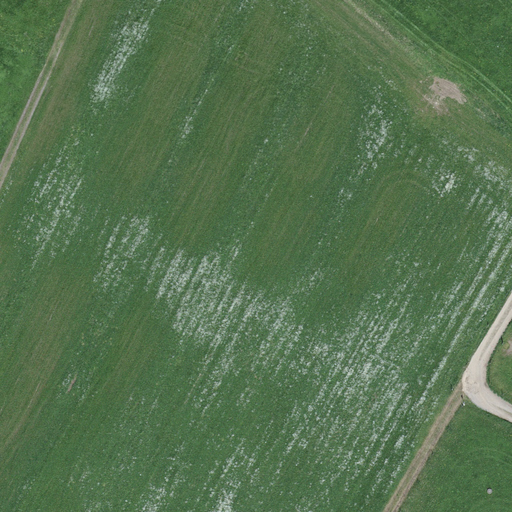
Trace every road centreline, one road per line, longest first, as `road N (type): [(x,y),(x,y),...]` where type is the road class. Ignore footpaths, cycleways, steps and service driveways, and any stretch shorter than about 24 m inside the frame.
road 1 (track): [(74,0),(0,173)]
road 2 (track): [(476,373),(388,511)]
road 3 (track): [(511,416),(487,401),(476,373),(511,303)]
